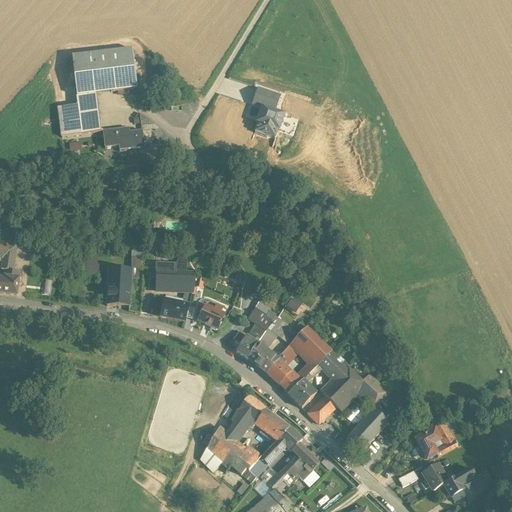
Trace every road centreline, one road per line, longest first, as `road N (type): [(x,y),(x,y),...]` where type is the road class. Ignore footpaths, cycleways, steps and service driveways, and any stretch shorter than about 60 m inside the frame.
road 1 (residential): [(403,511),(201,343),(141,320),(0,299)]
road 2 (track): [(267,0),(183,140)]
